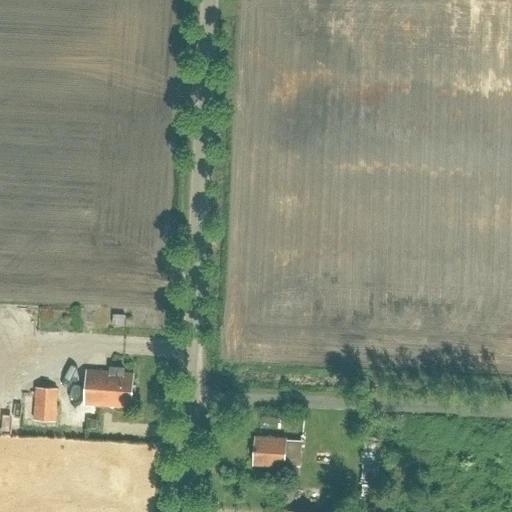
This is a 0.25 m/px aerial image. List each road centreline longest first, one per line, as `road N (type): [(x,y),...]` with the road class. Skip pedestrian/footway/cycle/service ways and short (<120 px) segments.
road 1 (unclassified): [(192,395),(210,0)]
road 2 (unclassified): [(511,410),(192,395)]
